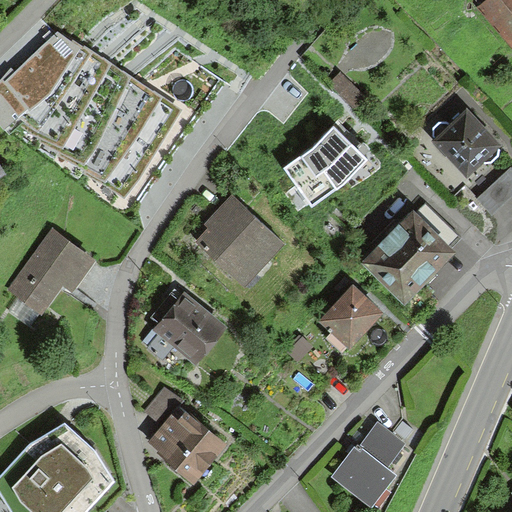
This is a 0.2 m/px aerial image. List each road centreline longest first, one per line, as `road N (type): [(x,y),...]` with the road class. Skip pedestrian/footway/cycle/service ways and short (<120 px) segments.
road 1 (residential): [(116,381),(117,305),(134,259),(217,141),(346,0)]
road 2 (residential): [(511,264),(482,273),(246,511)]
road 3 (tertiary): [(511,339),(438,511)]
road 4 (residential): [(149,511),(116,381)]
road 5 (residential): [(116,381),(0,426)]
